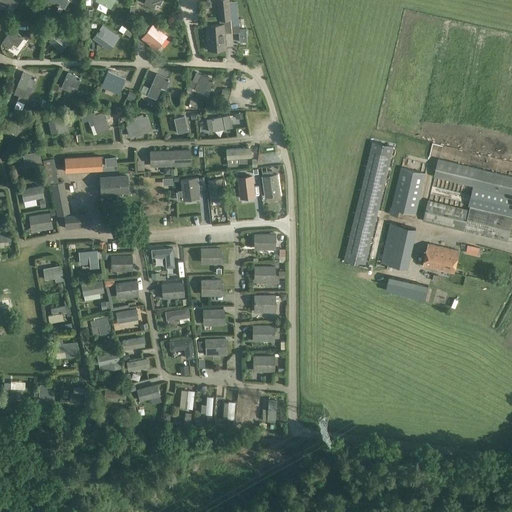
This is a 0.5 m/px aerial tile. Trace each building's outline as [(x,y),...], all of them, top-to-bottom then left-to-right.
[(47,0),(63,8),(66,0),(47,0)] [(96,0),(96,1),(110,9),(114,0),(96,0)] [(146,0),(144,4),(157,10),(161,0),(146,0)] [(216,0),(218,21),(219,21),(219,20),(230,20),(231,20),(231,17),(235,16),(238,16),(236,1),(229,1),(229,0),(216,0)] [(118,37),(107,28),(102,24),(92,38),(97,41),(104,47),(110,39),(114,42),(118,37)] [(141,38),(152,47),(155,49),(167,36),(153,24),(141,38)] [(230,25),(220,26),(206,27),(208,51),(225,50),(224,35),(231,34),(230,25)] [(12,30),(3,43),(10,48),(15,41),(19,44),(23,38),(12,30)] [(59,30),(49,42),(57,48),(62,41),(66,44),(70,38),(59,30)] [(157,72),(148,94),(156,98),(162,85),(166,87),(170,78),(157,72)] [(188,86),(192,88),(194,89),(195,89),(203,93),(205,89),(209,80),(213,82),(214,79),(196,72),(193,80),(190,79),(188,86)] [(23,73),(17,87),(25,91),(29,83),(33,85),(36,78),(23,73)] [(67,73),(61,87),(69,91),(73,83),(77,85),(80,78),(67,73)] [(112,74),(104,91),(116,96),(118,93),(119,93),(125,80),(112,74)] [(138,94),(129,91),(126,99),(135,102),(138,94)] [(102,111),(91,115),(94,122),(98,134),(109,129),(105,117),(103,111),(102,111)] [(128,112),(121,114),(122,119),(124,119),(130,135),(133,133),(134,136),(147,131),(142,116),(136,118),(135,115),(130,117),(128,112)] [(19,115),(6,126),(16,136),(28,124),(19,115)] [(223,117),(211,119),(214,131),(226,129),(232,128),(230,115),(223,116),(223,117)] [(65,116),(53,119),(58,134),(69,131),(65,116)] [(185,116),(174,119),(177,134),(188,131),(185,116)] [(237,125),(238,137),(247,136),(247,125),(237,125)] [(373,143),(345,262),(365,266),(393,148),(373,143)] [(230,159),(238,158),(239,163),(247,163),(246,158),(251,157),(250,147),(228,149),(229,159),(230,159)] [(190,150),(150,152),(150,165),(190,163),(190,150)] [(39,152),(22,155),(24,166),(41,163),(39,152)] [(93,157),(94,170),(102,169),(101,156),(93,157)] [(105,158),(106,167),(117,166),(116,157),(105,158)] [(54,158),(44,160),(43,160),(47,181),(58,179),(54,158)] [(470,207),(469,211),(465,230),(508,241),(511,225),(511,176),(439,160),(435,176),(435,177),(475,187),(470,207)] [(390,214),(398,216),(399,211),(413,214),(423,172),(402,167),(390,214)] [(125,174),(99,176),(100,192),(126,191),(125,174)] [(269,176),(262,177),(265,196),(278,195),(275,175),(269,176)] [(241,198),(253,197),(250,176),(238,177),(241,198)] [(204,177),(181,180),(184,200),(197,198),(196,188),(205,187),(204,177)] [(222,179),(208,180),(211,200),(224,198),(222,179)] [(64,182),(51,184),(57,216),(70,214),(64,182)] [(42,185),(21,189),(23,201),(44,197),(42,185)] [(461,230),(465,230),(469,211),(466,210),(429,202),(424,221),(461,230)] [(50,212),(29,215),(31,231),(52,228),(50,212)] [(87,213),(65,215),(66,228),(89,226),(87,213)] [(391,223),(382,262),(393,265),(392,271),(401,273),(402,267),(407,268),(416,229),(391,223)] [(0,230),(0,242),(11,241),(9,229),(0,230)] [(254,234),(254,247),(274,247),(274,234),(254,234)] [(429,244),(424,267),(454,273),(459,251),(429,244)] [(469,245),(468,252),(476,254),(477,247),(469,245)] [(172,248),(151,249),(152,257),(165,256),(166,267),(174,267),(172,248)] [(201,248),(201,257),(207,257),(207,263),(223,263),(223,255),(220,255),(220,248),(201,248)] [(98,260),(97,252),(97,251),(79,253),(80,263),(98,261),(98,260)] [(133,254),(111,254),(111,271),(133,270),(133,254)] [(61,266),(43,269),(45,280),(55,279),(56,283),(64,281),(61,266)] [(254,266),(254,279),(274,279),(274,266),(254,266)] [(135,279),(115,281),(117,296),(137,294),(135,279)] [(102,280),(81,283),(83,295),(104,292),(102,280)] [(220,280),(201,280),(201,295),(223,294),(223,287),(220,287),(220,280)] [(426,293),(427,282),(401,280),(400,291),(426,293)] [(182,282),(161,283),(162,298),(183,297),(182,282)] [(254,295),(254,311),(274,311),(274,295),(254,295)] [(68,304),(64,305),(50,308),(52,315),(52,316),(63,314),(66,313),(67,316),(71,315),(68,304)] [(188,307),(165,310),(166,319),(189,316),(188,307)] [(136,308),(116,312),(117,323),(119,323),(138,319),(139,319),(136,308)] [(223,309),(203,310),(203,323),(223,322),(223,309)] [(94,320),(90,320),(92,328),(98,326),(100,333),(100,334),(111,332),(107,317),(107,315),(94,318),(94,320)] [(253,325),(253,338),(273,339),(273,325),(253,325)] [(143,337),(122,340),(124,349),(145,346),(143,337)] [(225,338),(205,339),(206,352),(226,351),(225,338)] [(67,343),(63,344),(62,339),(54,339),(54,345),(55,353),(68,352),(68,356),(73,355),(72,351),(71,343),(67,344),(67,343)] [(192,339),(170,342),(171,350),(185,348),(186,358),(194,357),(192,339)] [(117,350),(97,354),(99,366),(113,363),(115,369),(121,368),(117,350)] [(253,356),(253,369),(273,369),(273,356),(253,356)] [(147,357),(126,362),(128,371),(149,367),(147,357)] [(188,365),(180,366),(181,375),(189,374),(188,365)] [(136,389),(140,401),(160,395),(158,388),(157,383),(156,384),(136,389)] [(52,404),(52,400),(53,400),(54,390),(44,390),(45,385),(40,385),(39,393),(34,392),(34,398),(39,398),(39,399),(39,402),(52,404)] [(10,387),(9,391),(5,390),(5,397),(9,397),(9,400),(22,401),(22,394),(23,389),(14,388),(10,387)] [(105,387),(104,397),(126,398),(126,389),(105,387)] [(187,390),(186,408),(192,409),(194,391),(187,390)] [(70,393),(70,402),(85,403),(85,395),(70,393)] [(211,415),(212,404),(212,397),(207,396),(206,404),(201,404),(201,412),(205,412),(205,414),(207,414),(211,415)] [(247,418),(252,419),(254,400),(247,399),(245,418),(247,418)] [(267,421),(271,422),(275,422),(277,400),(269,399),(267,421)]
